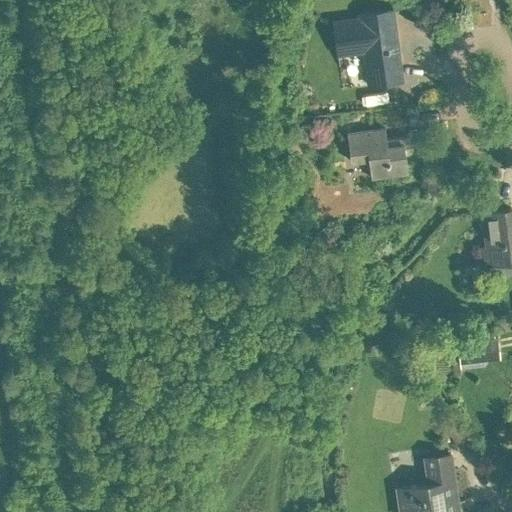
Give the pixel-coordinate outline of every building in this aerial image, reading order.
[(402,81),(392,9),(360,13),(360,18),(334,21),(338,53),(371,49),(373,68),(368,69),(370,85),(402,81)] [(387,139),(386,127),(347,132),(351,161),(368,159),(371,177),(408,172),(405,154),(412,153),(409,136),(387,139)] [(511,216),(511,207),(481,211),(485,245),(483,246),(485,264),(511,260),(511,216)] [(497,333),(457,337),(458,359),(499,355),(497,333)] [(452,418),(443,424),(459,447),(468,441),(452,418)] [(458,508),(450,452),(424,456),(428,482),(396,487),(399,511),(455,511),(455,508),(458,508)]
